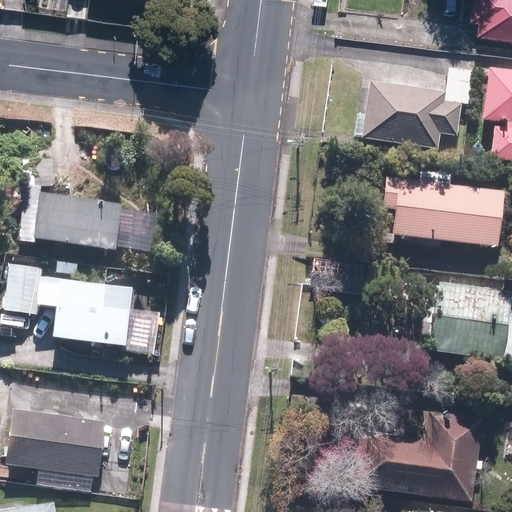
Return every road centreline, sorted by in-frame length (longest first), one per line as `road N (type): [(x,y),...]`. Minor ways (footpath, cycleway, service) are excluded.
road 1 (secondary): [(247,94),(195,511)]
road 2 (residential): [(247,94),(0,62)]
